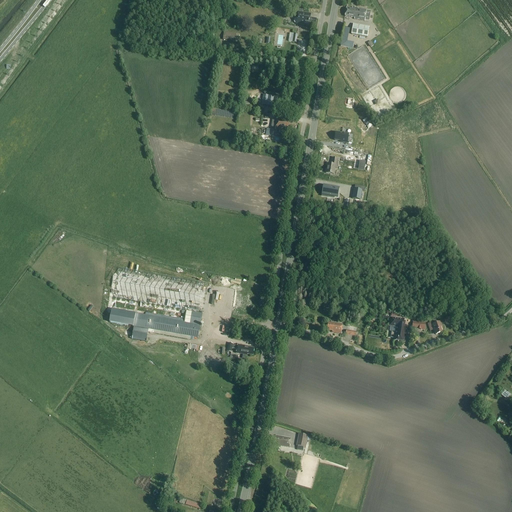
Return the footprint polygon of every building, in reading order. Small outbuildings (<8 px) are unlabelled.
[(354,20),(365,21),(367,10),(352,8),(352,9),(346,8),(345,16),(354,18),(354,20)] [(297,24),(315,27),(316,20),(310,19),(311,15),(301,13),(301,10),(296,9),(296,13),(298,13),(297,18),(295,18),(294,19),(294,22),(295,23),(297,24)] [(381,29),(385,28),(380,16),(376,18),(381,29)] [(351,34),(367,37),(369,27),(353,24),(351,34)] [(275,130),(295,134),(296,127),(295,127),(295,125),(291,125),(291,121),(277,118),(275,130)] [(335,133),(334,141),(343,142),(343,143),(347,144),(348,135),(335,133)] [(381,147),(406,151),(408,138),(383,134),(381,147)] [(393,158),(394,150),(369,147),(368,154),(364,153),(363,162),(391,165),(392,158),(393,158)] [(326,174),(334,175),(335,168),(337,168),(338,159),(333,158),(331,165),(327,164),(326,174)] [(387,185),(389,175),(372,172),(370,182),(387,185)] [(392,186),(401,185),(399,173),(390,174),(392,186)] [(323,186),(322,194),(327,195),(327,197),(333,198),(334,196),(337,197),(339,188),(323,186)] [(354,189),(353,199),(360,200),(362,191),(354,189)] [(369,201),(393,205),(395,193),(370,189),(369,201)] [(202,314),(208,284),(119,269),(114,298),(186,311),(202,314)] [(110,318),(109,323),(134,327),(131,339),(146,342),(147,336),(148,332),(190,340),(190,337),(194,337),(198,338),(201,325),(189,323),(184,322),(185,320),(146,313),(145,315),(137,314),(112,309),(110,318)] [(185,320),(184,322),(189,323),(201,325),(202,314),(186,311),(185,320)] [(395,338),(395,341),(398,341),(398,342),(401,343),(401,342),(405,342),(407,327),(403,326),(404,320),(391,319),(390,326),(397,326),(396,333),(393,333),(392,333),(392,337),(392,338),(395,338)] [(412,329),(424,330),(425,323),(413,322),(412,329)] [(442,332),(440,327),(442,327),(440,323),(435,325),(434,322),(428,324),(430,331),(433,330),(435,335),(442,332)] [(335,333),(341,334),(343,324),(334,323),(334,324),(328,323),(327,330),(335,332),(335,333)] [(232,345),(233,344),(229,343),(227,352),(231,353),(232,349),(237,350),(236,354),(243,355),(242,359),(246,360),(247,355),(253,356),(254,349),(248,348),(248,347),(238,345),(238,346),(232,345)] [(505,391),(501,395),(506,399),(510,395),(505,391)] [(296,446),(306,448),(308,436),(299,434),(296,446)] [(274,445),(289,448),(291,439),(276,436),(276,437),(273,437),(272,443),(274,444),(274,445)] [(179,503),(200,510),(201,505),(181,499),(179,503)]
